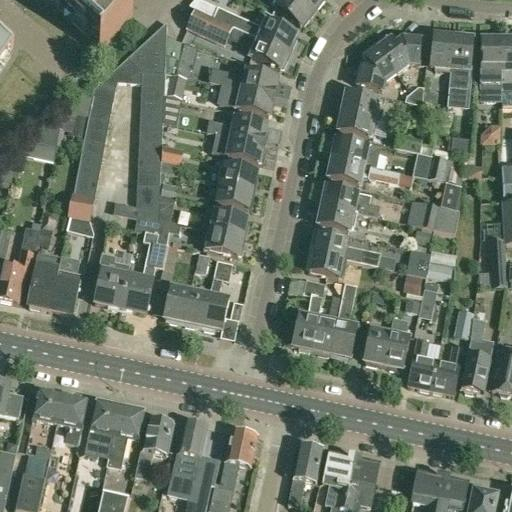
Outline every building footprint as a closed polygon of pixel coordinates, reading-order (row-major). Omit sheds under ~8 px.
[(36,0),(49,11),(99,56),(132,19),(110,0),(36,0)] [(307,20),(312,15),(292,0),(273,0),(268,6),(275,11),(274,12),(299,31),(301,28),(303,30),(309,22),(307,20)] [(323,0),(292,0),(312,15),(316,10),(318,11),(324,3),(322,2),(323,0)] [(207,19),(210,13),(196,7),(194,13),(196,14),(207,19)] [(264,23),(260,30),(218,11),(213,22),(232,30),(255,41),(287,56),(290,50),(292,51),(296,42),(294,41),(295,38),(264,23)] [(232,30),(213,22),(207,19),(196,14),(188,32),(224,49),(232,30)] [(145,48),(129,63),(143,78),(166,79),(169,28),(168,27),(145,48)] [(449,76),(452,41),(446,41),(446,39),(436,38),(436,40),(432,40),(430,71),(435,71),(434,75),(449,76)] [(0,70),(13,51),(0,39),(0,70)] [(449,76),(448,92),(467,94),(472,43),(469,43),(470,41),(459,40),(459,42),(452,41),(449,76)] [(200,53),(168,41),(167,76),(171,77),(194,81),(200,53)] [(284,62),(287,56),(255,41),(249,54),(252,56),(250,61),(278,74),(279,71),(282,73),(286,63),(284,62)] [(480,75),(480,106),(501,105),(501,96),(501,44),(494,44),(494,41),(484,41),(484,44),(481,44),(480,75)] [(511,96),(511,41),(507,42),(507,44),(501,44),(501,96),(511,96)] [(378,53),(396,78),(408,69),(418,69),(420,45),(402,44),(394,49),(391,44),(378,53)] [(383,88),(396,78),(378,53),(365,63),(369,68),(361,73),(358,91),(381,96),(383,88)] [(104,86),(116,88),(117,87),(141,89),(142,89),(143,78),(129,63),(104,86)] [(211,86),(272,101),(274,95),(276,95),(279,85),(276,84),(277,82),(246,74),(245,79),(214,72),(211,86)] [(171,77),(165,102),(183,106),(189,81),(194,81),(171,77)] [(142,89),(141,89),(166,90),(166,79),(143,78),(142,89)] [(96,94),(95,95),(114,99),(116,88),(104,86),(96,94)] [(141,89),(140,100),(165,102),(166,90),(141,89)] [(270,107),(272,101),(238,93),(234,107),(238,108),(237,113),(267,121),(268,117),(271,118),(273,108),(270,107)] [(411,98),(420,109),(422,110),(423,94),(417,93),(411,98)] [(114,99),(95,95),(94,100),(93,106),(112,109),(114,99)] [(342,116),(376,123),(379,109),(376,109),(377,104),(346,97),(346,100),(343,99),(341,109),(344,110),(342,116)] [(406,106),(420,109),(411,98),(407,101),(406,106)] [(93,106),(94,100),(87,99),(75,110),(68,140),(86,144),(88,137),(89,126),(91,116),(93,106)] [(165,102),(140,100),(140,112),(165,113),(165,102)] [(112,109),(93,106),(91,116),(109,119),(110,119),(112,109)] [(140,112),(139,123),(164,124),(165,113),(140,112)] [(91,116),(89,126),(108,130),(110,119),(109,119),(91,116)] [(373,138),(376,123),(342,116),(341,123),(338,123),(336,132),(339,133),(338,136),(369,142),(370,137),(373,138)] [(452,119),(438,116),(434,135),(448,138),(452,119)] [(235,122),(227,121),(226,128),(210,125),(208,136),(216,138),(262,148),(263,142),(266,142),(268,132),(265,131),(266,128),(235,122)] [(139,123),(139,134),(164,135),(164,124),(139,123)] [(108,130),(89,126),(88,137),(106,140),(108,130)] [(60,130),(42,146),(56,149),(60,130)] [(138,145),(163,146),(164,135),(139,134),(138,145)] [(106,140),(88,137),(86,144),(86,147),(104,150),(106,140)] [(260,155),(262,148),(216,138),(213,152),(228,156),(227,161),(257,168),(258,165),(261,165),(263,155),(260,155)] [(423,145),(398,139),(395,153),(420,158),(423,145)] [(381,154),(367,151),(337,144),(336,147),(333,146),(331,156),(334,157),(333,163),(377,173),(381,154)] [(54,149),(39,145),(35,161),(51,164),(54,149)] [(138,145),(138,156),(163,157),(163,149),(163,146),(138,145)] [(104,150),(86,147),(83,157),(102,161),(104,150)] [(163,157),(163,163),(174,166),(182,168),(185,155),(163,149),(163,157)] [(163,157),(138,156),(137,167),(162,169),(163,163),(163,157)] [(102,161),(83,157),(81,167),(100,171),(102,161)] [(449,165),(435,162),(430,184),(444,187),(449,165)] [(391,176),(377,173),(333,163),(331,170),(328,169),(326,179),(329,180),(328,183),(362,190),(364,181),(397,188),(399,178),(391,176)] [(0,190),(12,194),(18,164),(0,180),(0,190)] [(100,171),(81,167),(79,178),(98,181),(100,171)] [(137,179),(162,180),(162,176),(162,169),(137,167),(137,179)] [(218,187),(252,195),(253,189),(256,189),(258,179),(255,179),(256,176),(225,169),(224,174),(221,173),(218,187)] [(483,172),(464,171),(463,183),(482,184),(483,172)] [(503,202),(511,201),(511,171),(501,172),(503,202)] [(98,181),(79,178),(77,188),(96,191),(98,181)] [(137,179),(137,190),(161,191),(162,180),(137,179)] [(161,200),(175,203),(178,190),(164,187),(161,200)] [(250,202),(252,195),(218,187),(215,202),(218,203),(217,208),(248,215),(248,212),(251,212),(253,202),(250,202)] [(96,191),(77,188),(75,198),(95,202),(96,191)] [(462,192),(445,188),(440,212),(457,215),(462,192)] [(161,200),(161,191),(137,190),(136,211),(160,216),(161,200)] [(322,210),(356,218),(357,217),(377,221),(379,210),(359,206),(360,203),(356,202),(357,197),(327,191),(326,194),(323,193),(321,203),(324,204),(322,210)] [(90,227),(95,202),(75,198),(70,223),(90,227)] [(176,203),(175,203),(161,200),(160,216),(160,226),(171,228),(176,203)] [(160,216),(136,211),(114,207),(111,217),(138,223),(160,228),(160,226),(160,216)] [(511,207),(503,208),(506,248),(511,247),(511,207)] [(439,212),(427,209),(422,231),(435,234),(435,232),(438,217),(439,212)] [(353,232),(356,218),(322,210),(321,217),(318,217),(316,226),(319,227),(318,230),(349,237),(350,231),(353,232)] [(435,232),(435,234),(452,238),(457,215),(440,212),(439,212),(438,217),(435,232)] [(203,234),(208,235),(242,242),(243,235),(246,236),(248,226),(245,225),(246,222),(208,214),(203,234)] [(93,239),(90,227),(70,223),(67,236),(92,242),(93,239)] [(159,249),(160,228),(138,223),(135,236),(144,238),(142,245),(150,247),(142,284),(128,280),(121,313),(146,319),(153,286),(152,286),(155,272),(163,273),(168,251),(159,249)] [(182,230),(171,228),(160,226),(160,228),(159,249),(168,251),(171,237),(180,239),(182,230)] [(53,235),(41,232),(38,248),(50,250),(53,235)] [(31,277),(35,259),(40,236),(26,233),(18,273),(1,270),(0,276),(0,304),(18,308),(25,276),(31,277)] [(431,237),(416,233),(414,246),(428,249),(431,237)] [(240,249),(242,242),(208,235),(204,249),(208,250),(207,255),(238,262),(238,259),(241,259),(243,249),(240,249)] [(312,257),(346,265),(378,271),(381,258),(349,252),(349,250),(346,249),(347,244),(316,238),(316,240),(313,240),(311,250),(314,250),(312,257)] [(506,292),(503,246),(489,247),(492,292),(506,292)] [(28,312),(50,316),(59,275),(63,256),(40,251),(28,312)] [(168,251),(163,273),(173,275),(178,253),(168,251)] [(430,259),(413,256),(409,278),(426,281),(430,259)] [(343,279),(346,265),(312,257),(311,264),(308,263),(306,273),(309,274),(308,277),(339,284),(340,279),(343,279)] [(121,313),(128,280),(130,270),(115,267),(116,261),(102,258),(98,275),(102,276),(95,308),(121,313)] [(205,278),(209,260),(199,258),(195,276),(205,278)] [(437,285),(450,287),(451,279),(453,272),(430,267),(428,276),(426,283),(427,283),(437,285)] [(59,275),(50,316),(73,321),(81,280),(59,275)] [(423,283),(409,279),(405,294),(420,297),(423,283)] [(229,301),(219,299),(222,285),(213,283),(210,297),(203,331),(204,331),(204,334),(214,336),(215,334),(222,335),(229,301)] [(320,321),(319,321),(326,290),(307,286),(304,300),(312,302),(308,319),(299,317),(292,351),(299,352),(299,355),(309,357),(309,354),(313,355),(320,321)] [(184,327),(191,293),(177,290),(176,293),(171,292),(164,323),(167,324),(166,326),(176,328),(177,326),(184,327)] [(353,329),(349,328),(357,292),(347,290),(344,304),(332,359),(337,360),(337,362),(347,365),(347,362),(350,363),(356,333),(352,332),(353,329)] [(203,331),(210,297),(191,293),(184,327),(186,328),(185,330),(195,332),(196,330),(203,331)] [(438,297),(425,294),(420,322),(432,325),(438,297)] [(385,300),(373,297),(371,305),(383,308),(385,300)] [(332,359),(344,304),(333,302),(329,323),(320,321),(313,355),(318,356),(318,359),(328,361),(328,358),(332,359)] [(408,303),(405,317),(419,320),(421,306),(408,303)] [(474,319),(461,316),(456,342),(469,345),(474,319)] [(400,373),(403,374),(409,344),(404,343),(407,327),(393,324),(390,336),(383,370),(390,371),(389,374),(399,376),(400,373)] [(461,393),(460,394),(464,395),(465,397),(472,399),(473,397),(483,399),(491,366),(489,365),(494,347),(481,344),(485,326),(474,324),(473,342),(472,346),(461,393)] [(383,370),(390,336),(376,333),(375,336),(370,335),(363,365),(367,366),(366,369),(376,371),(376,368),(383,370)] [(431,396),(438,365),(426,363),(429,347),(419,345),(409,391),(431,396)] [(454,401),(456,393),(464,354),(454,352),(450,368),(438,365),(431,396),(454,401)] [(500,355),(492,395),(499,397),(501,400),(507,402),(510,399),(511,399),(511,357),(511,358),(500,355)] [(8,399),(10,389),(0,386),(0,419),(20,423),(25,402),(8,399)] [(38,428),(38,424),(57,428),(63,400),(38,395),(32,427),(38,428)] [(81,437),(88,405),(63,400),(57,428),(69,430),(66,447),(78,450),(81,437)] [(113,440),(119,412),(95,407),(84,459),(108,464),(114,440),(113,440)] [(114,440),(108,464),(107,471),(122,475),(129,443),(139,445),(145,417),(119,412),(114,440)] [(173,430),(169,429),(170,427),(161,425),(160,427),(149,425),(143,455),(141,455),(135,482),(147,484),(152,459),(166,462),(173,430)] [(206,464),(200,462),(207,430),(185,426),(178,458),(191,461),(186,484),(183,484),(179,501),(211,508),(215,489),(211,488),(212,486),(201,484),(206,464)] [(239,469),(251,472),(257,441),(231,436),(220,490),(215,489),(211,508),(209,511),(226,511),(227,510),(230,511),(239,469)] [(316,488),(323,455),(300,450),(287,510),(298,511),(299,511),(305,486),(316,488)] [(81,457),(67,454),(64,467),(78,470),(81,457)] [(0,511),(4,511),(16,459),(0,455),(0,511)] [(344,511),(355,462),(330,456),(323,487),(329,489),(325,509),(332,511),(344,511)] [(372,498),(373,498),(380,467),(355,462),(344,511),(359,511),(360,510),(370,511),(372,498)] [(436,511),(443,480),(418,475),(412,506),(427,509),(426,511),(436,511)] [(462,511),(468,486),(443,480),(436,511),(462,511)] [(38,511),(44,488),(26,484),(23,483),(16,511),(38,511)] [(511,511),(511,494),(506,494),(502,511),(511,511)] [(493,511),(496,500),(474,495),(470,511),(493,511)] [(128,511),(130,504),(101,498),(98,511),(128,511)]
